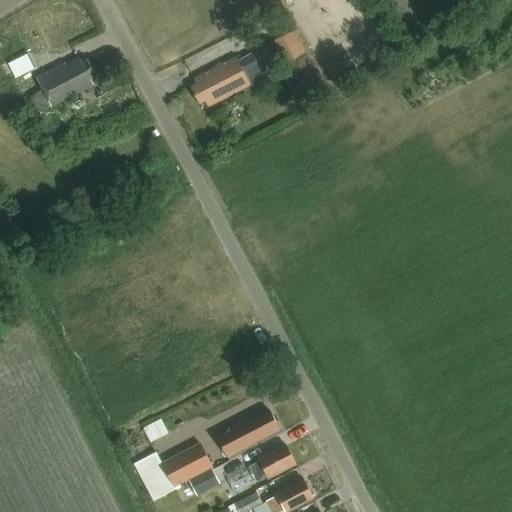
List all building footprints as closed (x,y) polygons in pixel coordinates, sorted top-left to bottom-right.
[(269,42),(280,68),(308,55),(297,29),(269,42)] [(238,60),(251,85),(266,78),(262,69),(274,62),(266,45),(252,51),(252,53),(238,60)] [(8,65),(15,79),(36,68),(29,54),(8,65)] [(207,107),(251,85),(238,60),(237,57),(193,79),(196,84),(190,87),(199,104),(204,101),(207,107)] [(90,79),(96,76),(87,59),(82,62),(79,58),(66,65),(65,63),(36,77),(43,90),(32,96),(41,112),(93,85),(90,79)] [(279,429),(269,409),(250,419),(249,417),(231,427),(232,429),(216,436),(226,456),(279,429)] [(152,441),(170,431),(162,416),(144,426),(152,441)] [(174,485),(211,466),(199,443),(162,462),(174,485)] [(267,478),(295,463),(286,444),(258,459),(258,461),(248,467),(256,481),(266,476),(267,478)] [(175,489),(174,485),(162,462),(157,453),(135,464),(154,500),(175,489)] [(220,483),(213,470),(190,482),(196,495),(220,483)] [(285,511),(313,497),(304,479),(275,494),(276,496),(266,501),(271,511),(280,511),(284,510),(285,511)] [(177,490),(157,500),(162,511),(174,511),(185,507),(177,490)] [(257,493),(236,504),(240,511),(243,511),(262,502),(257,493)]
